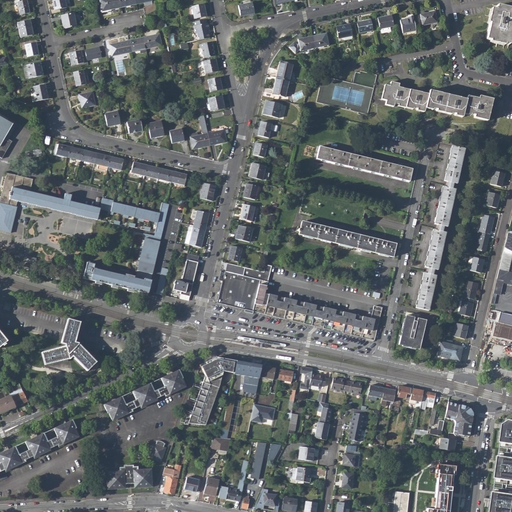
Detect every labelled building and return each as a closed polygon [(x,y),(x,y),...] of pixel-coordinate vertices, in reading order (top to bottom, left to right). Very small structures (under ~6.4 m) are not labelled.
[(24,0),(17,2),(18,6),(20,13),(20,14),(29,12),(26,0),(24,0)] [(67,8),(64,0),(54,0),(52,1),(55,11),(67,8)] [(99,0),(102,11),(122,7),(120,0),(99,0)] [(192,6),(194,18),(205,16),(204,10),(205,10),(204,3),(192,6)] [(237,5),(239,16),(253,13),(251,3),(245,5),(245,3),(237,5)] [(489,42),(504,46),(504,44),(508,45),(511,29),(511,28),(511,9),(497,6),(496,10),(491,9),(489,16),(491,16),(485,40),(489,40),(489,42)] [(419,15),(421,25),(436,22),(434,12),(419,15)] [(61,16),(64,29),(77,26),(74,14),(61,16)] [(377,18),(379,29),(381,29),(392,27),(393,26),(391,16),(377,18)] [(399,20),(402,33),(415,30),(412,16),(406,17),(406,19),(399,20)] [(18,22),(21,37),(33,34),(30,19),(18,22)] [(198,35),(199,41),(211,39),(210,34),(209,34),(208,31),(210,31),(209,25),(208,25),(207,19),(193,22),(196,32),(198,35)] [(357,23),(359,33),(372,30),(370,19),(363,20),(363,21),(357,23)] [(336,27),(339,42),(352,39),(349,24),(336,27)] [(311,36),(314,48),(328,45),(325,33),(311,36)] [(144,37),(146,49),(162,45),(160,34),(144,37)] [(297,40),(299,51),(314,48),(311,36),(297,40)] [(129,40),(132,52),(146,49),(144,37),(129,40)] [(109,44),(112,56),(132,52),(129,40),(109,44)] [(25,44),(28,56),(38,54),(36,42),(25,44)] [(202,48),(204,58),(215,56),(212,42),(200,45),(200,48),(202,48)] [(100,46),(85,49),(87,61),(102,57),(100,46)] [(69,53),(72,65),(84,62),(81,50),(69,53)] [(0,67),(9,65),(7,57),(0,59),(0,67)] [(219,71),(216,59),(203,62),(204,67),(206,74),(219,71)] [(27,65),(30,78),(43,75),(40,62),(27,65)] [(276,78),(289,81),(292,65),(280,62),(276,78)] [(73,72),(77,86),(86,84),(86,83),(89,82),(87,73),(84,74),(83,70),(73,72)] [(316,103),(367,115),(377,76),(360,72),(360,74),(355,73),(352,85),(328,79),(327,85),(321,84),(316,103)] [(208,80),(211,92),(223,90),(220,77),(208,80)] [(272,95),(285,98),(289,81),(276,78),(272,95)] [(36,99),(37,101),(48,98),(45,84),(34,86),(34,90),(31,91),(32,100),(36,99)] [(474,121),(487,124),(492,102),(479,99),(478,102),(467,99),(466,103),(428,94),(428,97),(398,90),(399,87),(390,85),(389,90),(385,89),(381,103),(385,104),(384,109),(393,111),(394,108),(423,115),(424,111),(462,120),(463,116),(474,119),(474,121)] [(79,95),(82,108),(95,106),(92,92),(79,95)] [(209,99),(211,111),(225,108),(223,96),(209,99)] [(262,115),(278,119),(281,105),(267,102),(265,109),(264,109),(262,115)] [(105,114),(107,125),(115,123),(116,124),(121,123),(118,110),(113,111),(113,112),(105,114)] [(14,121),(0,112),(0,159),(0,160),(11,143),(7,141),(4,139),(14,121)] [(203,133),(197,134),(197,132),(189,133),(193,148),(211,145),(208,132),(204,116),(200,117),(203,133)] [(14,121),(4,139),(7,141),(18,123),(14,121)] [(129,124),(131,134),(145,132),(142,121),(129,124)] [(257,136),(268,139),(271,124),(262,122),(260,129),(259,129),(257,136)] [(148,126),(151,138),(164,135),(161,123),(148,126)] [(170,131),(173,147),(185,144),(181,128),(170,131)] [(208,132),(211,145),(227,141),(225,130),(212,132),(212,131),(208,132)] [(54,154),(67,157),(70,147),(56,143),(54,154)] [(253,156),(264,158),(267,146),(256,144),(253,156)] [(417,307),(429,310),(437,274),(434,274),(435,268),(438,269),(446,231),(443,230),(444,224),(448,225),(456,188),(452,187),(453,181),(457,182),(465,147),(452,144),(444,180),(448,180),(447,186),(443,185),(435,222),(438,223),(437,229),(434,228),(426,266),(429,267),(428,272),(424,271),(417,307)] [(316,159),(409,182),(412,169),(402,166),(403,163),(398,162),(398,163),(397,165),(371,159),(371,156),(368,155),(367,155),(366,158),(334,150),(335,147),(331,146),(330,146),(330,149),(319,146),(316,159)] [(67,157),(81,161),(83,150),(70,147),(67,157)] [(41,149),(26,152),(27,155),(34,154),(35,158),(43,156),(41,149)] [(81,161),(94,164),(97,153),(83,150),(81,161)] [(97,169),(107,171),(108,167),(110,156),(97,153),(94,164),(98,165),(97,169)] [(110,156),(108,167),(121,170),(123,160),(110,156)] [(131,173),(144,176),(147,165),(133,162),(131,173)] [(252,164),(249,177),(262,180),(264,174),(268,175),(270,168),(252,164)] [(144,176),(158,179),(160,169),(147,165),(144,176)] [(158,179),(171,182),(173,172),(160,169),(158,179)] [(490,183),(501,186),(504,173),(494,170),(490,183)] [(171,182),(184,185),(187,175),(173,172),(171,182)] [(17,201),(97,220),(97,217),(99,208),(70,201),(71,195),(65,194),(63,200),(29,192),(33,179),(6,173),(0,199),(0,230),(10,233),(16,208),(15,207),(17,201)] [(200,198),(212,201),(216,186),(204,183),(200,198)] [(244,198),(255,200),(258,187),(246,184),(245,190),(244,198)] [(485,204),(496,206),(499,193),(489,191),(485,204)] [(299,213),(361,228),(366,208),(304,193),(299,213)] [(162,203),(160,214),(113,202),(113,201),(102,198),(99,209),(108,211),(107,213),(113,214),(113,212),(123,214),(122,217),(128,218),(128,216),(138,218),(138,220),(143,222),(144,219),(155,222),(154,224),(157,225),(155,232),(162,234),(169,204),(162,203)] [(241,220),(251,222),(252,218),(254,208),(243,205),(241,215),(242,215),(241,220)] [(193,228),(205,231),(209,214),(197,211),(197,212),(194,211),(192,219),(195,220),(193,228)] [(480,231),(490,233),(494,217),(484,214),(479,231),(480,231)] [(299,234),(392,257),(395,245),(386,242),(386,241),(382,240),(382,241),(372,239),(372,237),(368,237),(368,238),(350,233),(350,232),(347,231),(346,232),(328,228),(329,227),(325,226),(325,227),(315,225),(315,224),(312,223),(312,224),(302,222),(299,234)] [(191,233),(188,245),(201,248),(205,231),(193,228),(188,227),(187,232),(191,233)] [(237,240),(249,243),(252,230),(238,227),(237,233),(238,233),(237,240)] [(476,249),(485,252),(490,233),(480,231),(476,249)] [(151,278),(161,238),(154,236),(143,233),(143,236),(145,237),(143,247),(140,246),(140,249),(142,250),(139,262),(137,261),(136,264),(139,264),(136,275),(151,278)] [(511,234),(507,233),(502,253),(511,255),(511,254),(511,234)] [(229,261),(240,263),(243,250),(232,248),(229,261)] [(173,290),(190,294),(199,256),(188,253),(181,282),(175,281),(175,282),(174,282),(173,284),(174,284),(173,290)] [(484,259),(473,257),(470,256),(468,262),(472,263),(470,270),(480,273),(484,259)] [(87,261),(83,278),(148,294),(148,292),(151,281),(150,281),(136,277),(127,275),(128,271),(120,269),(120,270),(110,268),(111,266),(102,265),(102,266),(94,264),(95,263),(87,261)] [(163,268),(158,287),(164,289),(168,269),(163,268)] [(265,314),(374,340),(378,324),(379,321),(382,308),(373,306),(370,319),(264,294),(267,282),(225,271),(218,302),(227,304),(245,309),(245,311),(253,314),(254,311),(265,314)] [(465,297),(474,299),(478,283),(467,280),(463,296),(465,297)] [(474,299),(465,297),(464,301),(462,300),(459,313),(470,316),(474,299)] [(511,314),(500,312),(498,324),(511,326),(511,314)] [(399,344),(420,349),(427,319),(406,314),(399,344)] [(80,325),(69,321),(64,346),(61,351),(45,356),(48,366),(70,359),(76,360),(89,373),(96,364),(79,349),(76,345),(80,325)] [(454,336),(464,339),(468,325),(457,323),(454,336)] [(462,347),(439,342),(436,355),(459,360),(462,347)] [(201,367),(220,358),(216,357),(200,365),(201,367)] [(234,373),(236,361),(220,358),(201,367),(205,375),(188,423),(205,425),(220,384),(223,371),(234,373)] [(259,377),(261,365),(236,361),(234,373),(234,374),(244,376),(243,392),(256,394),(259,377)] [(273,379),(275,368),(261,365),(259,377),(273,379)] [(305,374),(303,383),(302,383),(300,383),(300,389),(308,390),(309,385),(311,374),(312,368),(302,367),(301,373),(305,374)] [(293,372),(280,369),(278,379),(285,381),(291,382),(293,372)] [(141,408),(157,400),(156,398),(165,395),(165,396),(182,389),(181,387),(185,385),(182,378),(183,378),(179,370),(173,373),(167,375),(161,378),(165,386),(154,391),(151,383),(144,386),(139,388),(132,391),(136,399),(126,404),(122,396),(116,399),(110,401),(104,405),(108,413),(112,419),(116,417),(117,419),(133,411),(132,410),(140,406),(141,408)] [(322,376),(311,374),(309,385),(320,386),(324,387),(326,377),(322,376)] [(331,388),(342,391),(342,390),(346,391),(347,381),(343,380),(344,380),(333,378),(331,388)] [(349,392),(360,394),(362,384),(351,381),(351,382),(347,381),(346,391),(349,391),(349,392)] [(368,395),(382,398),(384,388),(369,385),(369,387),(368,391),(368,395)] [(405,398),(406,394),(409,394),(410,388),(396,385),(395,390),(394,396),(405,398)] [(0,414),(16,407),(12,398),(10,394),(7,388),(0,391),(0,414)] [(395,390),(384,388),(382,398),(380,405),(386,406),(387,401),(393,402),(393,400),(394,396),(395,390)] [(12,398),(24,393),(22,389),(10,394),(12,398)] [(421,401),(422,396),(423,391),(412,389),(409,403),(412,403),(415,404),(420,405),(421,401)] [(427,402),(433,403),(435,393),(425,391),(424,396),(422,396),(421,401),(420,405),(420,408),(425,409),(425,406),(427,402)] [(16,407),(28,402),(24,393),(12,398),(16,407)] [(324,403),(326,395),(319,394),(318,402),(319,402),(324,403)] [(318,422),(329,424),(332,409),(328,408),(329,404),(324,403),(319,402),(317,412),(321,412),(320,418),(319,418),(318,422)] [(468,407),(448,402),(445,418),(454,419),(455,423),(453,434),(469,436),(473,415),(471,412),(468,414),(467,411),(469,410),(468,407)] [(275,409),(254,405),(250,421),(262,423),(263,418),(272,420),(275,409)] [(354,409),(353,412),(351,422),(350,422),(349,426),(350,426),(362,428),(365,411),(354,409)] [(5,471),(26,461),(25,460),(36,454),(37,456),(51,450),(50,448),(58,445),(59,446),(75,439),(74,437),(78,435),(75,429),(76,428),(73,420),(66,423),(60,425),(54,428),(57,437),(48,441),(44,433),(25,442),(28,450),(19,454),(15,446),(9,449),(0,453),(0,470),(5,469),(5,471)] [(441,436),(444,422),(444,421),(439,420),(437,430),(430,429),(429,434),(427,433),(427,436),(432,437),(433,434),(441,436)] [(326,440),(329,424),(318,422),(317,422),(314,438),(326,440)] [(510,511),(511,502),(511,423),(507,422),(507,425),(503,425),(490,511),(510,511)] [(359,442),(362,428),(350,426),(349,426),(348,430),(349,430),(348,439),(359,442)] [(210,448),(226,451),(228,451),(230,439),(220,438),(213,437),(210,448)] [(439,449),(454,451),(454,447),(455,440),(451,439),(440,438),(440,440),(439,449)] [(154,443),(149,456),(162,460),(166,448),(164,447),(165,443),(162,441),(157,440),(156,444),(154,443)] [(266,443),(259,442),(251,478),(258,479),(266,443)] [(271,444),(267,461),(271,461),(280,445),(271,444)] [(343,457),(342,465),(353,467),(358,467),(359,456),(354,455),(355,452),(356,452),(357,446),(346,445),(345,450),(346,450),(345,454),(344,454),(344,455),(342,455),(342,457),(343,457)] [(298,459),(312,461),(314,449),(300,447),(298,459)] [(240,476),(245,477),(248,461),(244,460),(240,476)] [(176,464),(174,470),(169,493),(174,494),(181,466),(176,464)] [(448,511),(450,504),(453,475),(451,475),(452,470),(444,469),(443,470),(440,464),(438,466),(440,469),(439,474),(437,474),(435,495),(428,494),(428,491),(426,490),(426,492),(421,491),(420,491),(418,491),(416,492),(414,493),(413,496),(412,499),(412,503),(413,506),(415,509),(417,509),(420,510),(424,510),(424,511),(448,511)] [(134,483),(138,483),(138,488),(148,487),(148,485),(152,485),(152,478),(151,478),(150,469),(139,469),(139,466),(134,467),(134,465),(124,465),(124,467),(119,467),(120,470),(107,471),(107,480),(107,488),(112,488),(112,489),(121,489),(121,484),(125,484),(134,483)] [(169,493),(174,470),(165,467),(163,473),(168,474),(167,476),(164,492),(169,493)] [(296,481),(308,482),(309,483),(311,474),(309,474),(310,469),(298,467),(296,481)] [(351,489),(353,474),(343,473),(341,488),(351,489)] [(199,480),(187,477),(184,489),(196,492),(196,491),(199,480)] [(215,496),(219,480),(207,477),(204,492),(211,494),(210,495),(215,496)] [(237,490),(221,486),(218,498),(225,499),(226,498),(240,501),(243,486),(238,485),(237,490)] [(268,489),(263,489),(258,496),(254,507),(263,509),(264,505),(274,506),(274,511),(278,511),(280,500),(276,499),(276,495),(267,494),(268,489)] [(408,510),(420,511),(424,511),(424,510),(420,510),(417,509),(415,509),(413,506),(412,503),(412,499),(413,496),(414,493),(416,492),(418,491),(420,491),(421,491),(426,492),(426,490),(411,489),(408,510)] [(295,511),(297,499),(283,498),(282,510),(295,511)] [(315,511),(317,503),(305,501),(303,511),(315,511)] [(336,511),(347,511),(347,510),(348,510),(349,504),(338,502),(336,511)]
